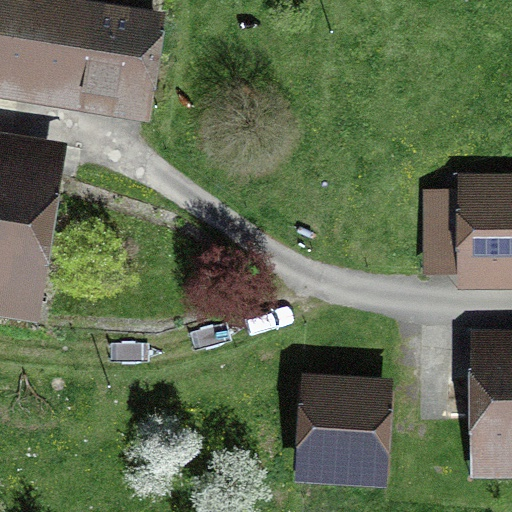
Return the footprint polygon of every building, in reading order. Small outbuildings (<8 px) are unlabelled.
[(0,76),(147,97),(157,25),(0,2),(0,76)] [(0,164),(0,286),(20,290),(39,171),(0,164)] [(511,264),(511,201),(437,202),(438,265),(511,264)] [(511,356),(483,357),(483,451),(511,450),(511,356)] [(379,402),(309,398),(306,462),(375,466),(379,402)]
